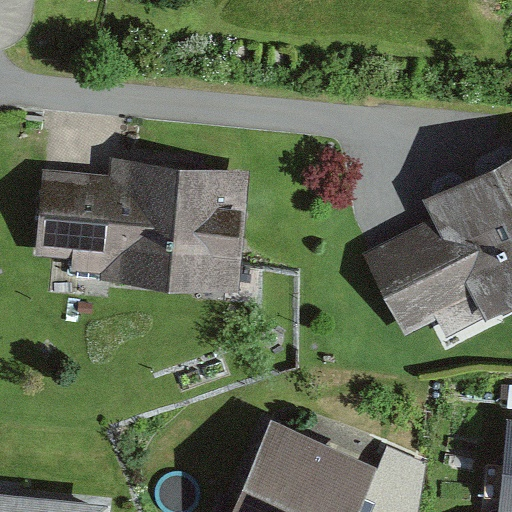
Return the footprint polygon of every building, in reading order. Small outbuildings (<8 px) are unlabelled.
[(480,302),(511,285),(511,161),(430,203),(439,221),(368,258),(400,321),(471,284),(480,302)] [(222,282),(222,280),(231,176),(231,175),(229,174),(228,176),(116,166),(116,164),(113,164),(113,166),(111,182),(42,176),(36,246),(105,252),(104,269),(104,271),(107,271),(107,269),(219,279),(219,281),(222,282)] [(498,511),(498,510),(511,511),(511,423),(506,423),(498,506),(477,511),(498,511)] [(229,511),(339,511),(348,493),(359,468),(266,428),(229,511)] [(92,511),(92,509),(13,501),(0,499),(0,511),(92,511)]
